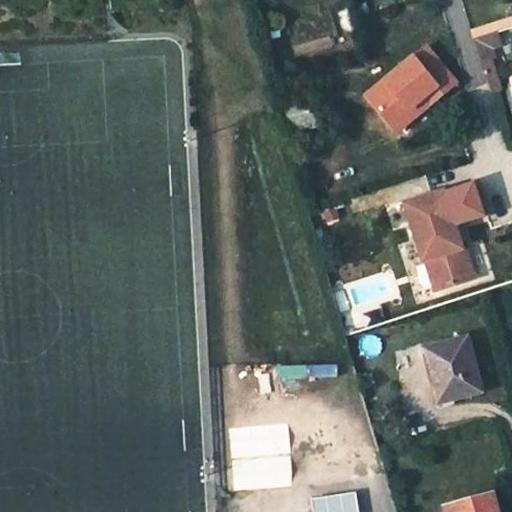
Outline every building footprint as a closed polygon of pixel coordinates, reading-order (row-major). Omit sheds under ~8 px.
[(511,21),(511,20),(484,29),(486,35),(498,30),(511,26),(511,21)] [(511,26),(498,30),(503,45),(511,41),(511,26)] [(483,28),(470,32),(472,39),(486,35),(484,29),(483,28)] [(486,35),(472,39),(480,64),(495,58),(492,49),(503,45),(498,30),(486,35)] [(428,47),(367,95),(390,124),(424,98),(430,105),(457,84),(428,47)] [(321,98),(285,108),(290,125),(326,116),(321,98)] [(424,98),(390,124),(396,132),(430,105),(424,98)] [(290,125),(291,132),(328,123),(326,116),(290,125)] [(485,213),(476,182),(442,193),(442,191),(403,203),(421,260),(424,259),(434,290),(472,278),(462,247),(460,248),(452,224),(485,213)] [(467,336),(424,347),(432,377),(437,376),(443,401),(482,391),(467,336)] [(359,511),(357,492),(315,499),(317,511),(359,511)] [(498,511),(493,493),(446,507),(447,511),(498,511)]
